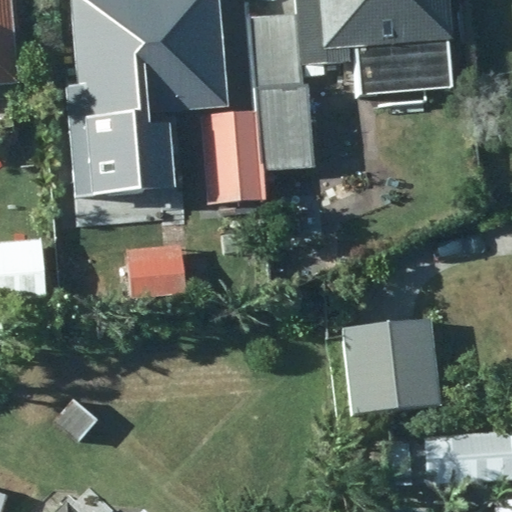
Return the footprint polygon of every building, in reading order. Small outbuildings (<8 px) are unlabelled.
[(6,0),(0,0),(0,90),(12,90),(6,0)] [(219,110),(210,0),(63,0),(70,89),(59,89),(62,121),(219,110)] [(352,96),(447,89),(440,0),(287,0),(293,72),(336,68),(335,53),(349,52),(352,96)] [(308,171),(301,88),(253,92),(260,175),(308,171)] [(249,115),(194,120),(202,209),(257,204),(249,115)] [(34,241),(0,244),(0,310),(40,307),(34,241)] [(184,249),(116,249),(116,306),(184,306),(184,249)] [(427,315),(335,318),(337,421),(430,420),(427,315)] [(506,442),(358,445),(359,491),(507,488),(506,442)]
